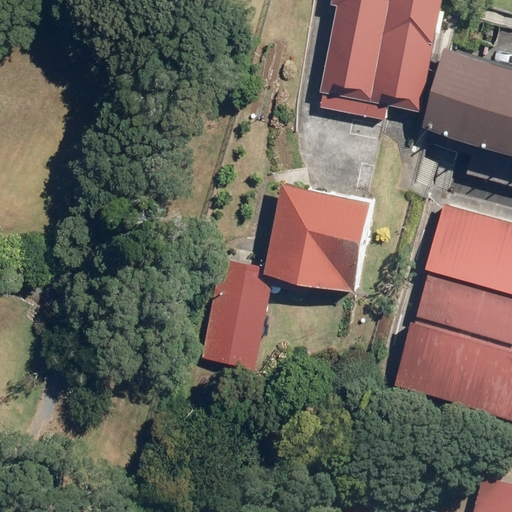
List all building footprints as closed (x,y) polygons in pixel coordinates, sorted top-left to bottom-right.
[(424,0),(338,0),(325,81),(408,95),(424,0)] [(511,75),(435,54),(417,117),(511,144),(511,75)] [(394,199),(306,177),(282,271),(370,293),(394,199)] [(511,244),(448,229),(413,372),(511,395),(511,244)] [(293,282),(242,269),(217,368),(268,381),(293,282)] [(510,511),(511,489),(486,482),(476,511),(510,511)]
